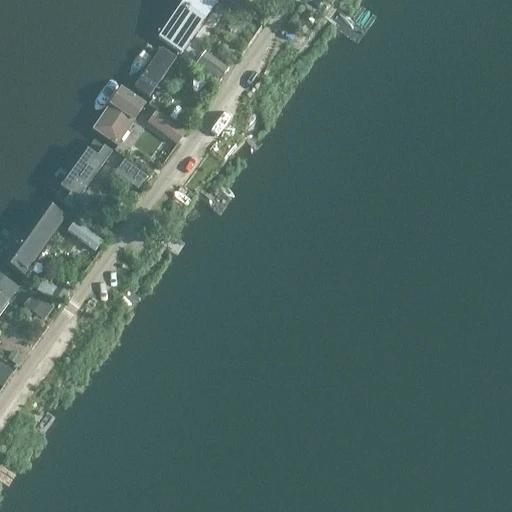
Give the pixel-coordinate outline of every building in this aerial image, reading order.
[(193,0),(163,43),(181,56),(220,0),(193,0)] [(174,62),(158,52),(133,88),(149,99),(174,62)] [(204,55),(195,67),(219,84),(227,72),(204,55)] [(147,107),(120,87),(90,129),(117,148),(147,107)] [(176,110),(169,120),(182,129),(189,119),(176,110)] [(156,114),(147,126),(176,148),(185,136),(156,114)] [(112,153),(92,139),(51,199),(71,212),(112,153)] [(123,163),(114,176),(137,192),(146,180),(123,163)] [(67,219),(47,205),(4,266),(25,281),(67,219)] [(0,276),(0,316),(19,290),(0,276)] [(31,295),(22,308),(43,323),(52,310),(31,295)] [(0,367),(0,387),(1,389),(11,375),(0,367)]
